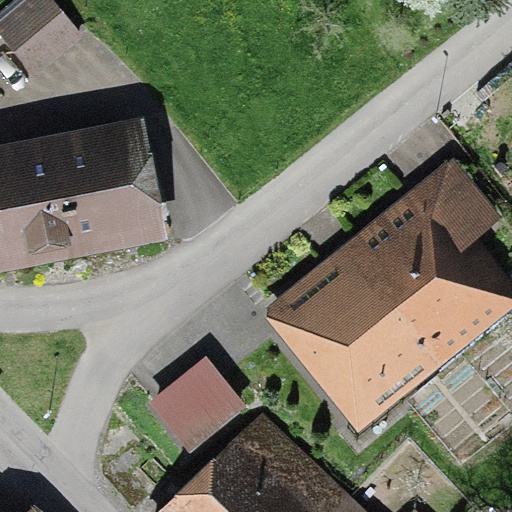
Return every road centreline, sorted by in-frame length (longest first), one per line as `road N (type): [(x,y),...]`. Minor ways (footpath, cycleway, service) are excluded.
road 1 (residential): [(138,298),(503,0)]
road 2 (residential): [(55,485),(138,298)]
road 3 (residential): [(138,298),(0,300)]
